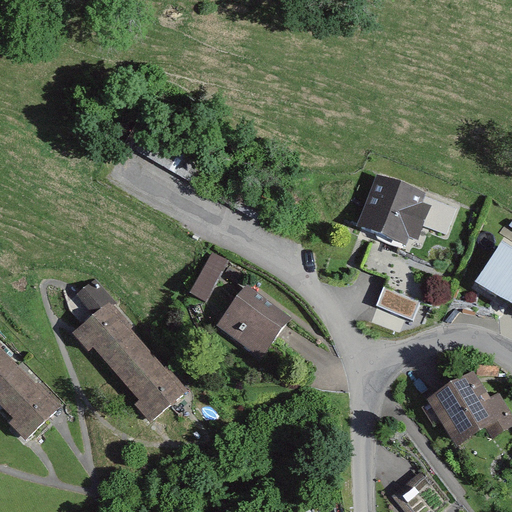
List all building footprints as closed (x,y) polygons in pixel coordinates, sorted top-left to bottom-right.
[(152,106),(74,54),(25,127),(104,178),(134,138),(152,106)] [(181,66),(134,138),(269,211),(308,131),(181,66)] [(451,211),(374,182),(356,228),(405,247),(409,237),(424,243),(429,231),(442,236),(451,211)] [(511,247),(503,241),(476,283),(511,305),(511,247)] [(229,261),(212,252),(190,293),(206,302),(229,261)] [(116,376),(149,347),(94,284),(75,301),(91,319),(73,335),(89,353),(92,350),(116,376)] [(292,318),(248,284),(215,326),(260,360),(292,318)] [(421,302),(384,288),(376,307),(413,321),(421,302)] [(0,383),(20,364),(0,343),(0,383)] [(150,423),(187,391),(149,347),(116,376),(139,402),(134,406),(150,423)] [(25,442),(61,408),(20,364),(0,383),(0,407),(13,421),(9,425),(25,442)] [(491,399),(474,371),(428,399),(457,447),(480,433),(486,442),(511,426),(511,415),(499,394),(491,399)] [(434,511),(444,505),(425,479),(393,503),(399,511),(434,511)]
